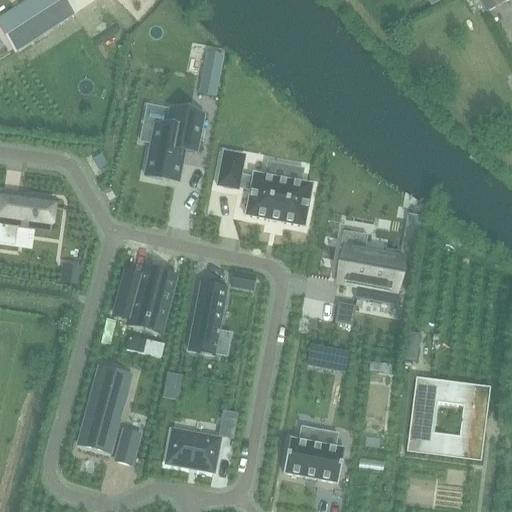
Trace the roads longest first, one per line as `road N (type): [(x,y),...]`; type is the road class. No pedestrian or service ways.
road 1 (residential): [(113,232),(50,478),(64,494),(103,507),(158,489),(192,498)]
road 2 (residential): [(239,499),(281,280),(266,266),(113,232)]
road 3 (residential): [(0,153),(67,163),(113,232)]
